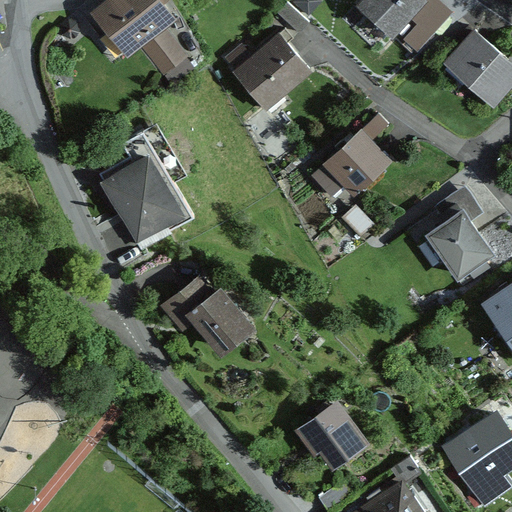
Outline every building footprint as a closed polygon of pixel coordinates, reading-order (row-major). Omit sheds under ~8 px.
[(172,13),(161,0),(93,0),(85,7),(123,53),(134,44),(165,82),(188,64),(180,54),(183,51),(160,23),(172,13)] [(297,26),(308,15),(291,0),(282,0),(276,7),(297,26)] [(387,38),(421,0),(353,0),(350,4),(387,38)] [(430,30),(451,7),(443,0),(436,0),(419,20),(430,30)] [(80,24),(69,11),(57,21),(68,34),(80,24)] [(264,102),(311,62),(288,35),(292,31),(284,22),(280,25),(278,22),(249,47),(240,36),(222,52),(264,102)] [(490,106),(511,82),(511,63),(471,25),(439,60),(490,106)] [(378,112),(360,129),(369,140),(388,123),(378,112)] [(184,167),(154,116),(120,135),(128,149),(98,166),(101,171),(97,173),(137,240),(191,208),(172,174),(184,167)] [(369,140),(360,129),(314,173),(327,187),(342,174),(355,188),(387,159),(369,140)] [(454,276),(492,249),(469,218),(480,210),(461,183),(444,195),(453,207),(421,229),(425,235),(421,237),(436,257),(439,255),(454,276)] [(360,233),(372,222),(356,205),(344,216),(360,233)] [(218,276),(209,283),(194,265),(155,297),(178,324),(189,315),(216,349),(254,319),(218,276)] [(511,352),(511,274),(475,301),(511,352)] [(326,464),(364,436),(331,392),(288,424),(307,450),(313,446),(326,464)] [(477,479),(511,454),(511,429),(494,404),(447,437),(477,479)] [(410,454),(392,467),(400,480),(402,481),(420,468),(410,454)] [(354,491),(344,477),(318,495),(329,509),(354,491)] [(402,481),(400,480),(382,492),(379,487),(368,494),(372,499),(358,509),(359,511),(427,511),(414,493),(412,495),(402,481)]
